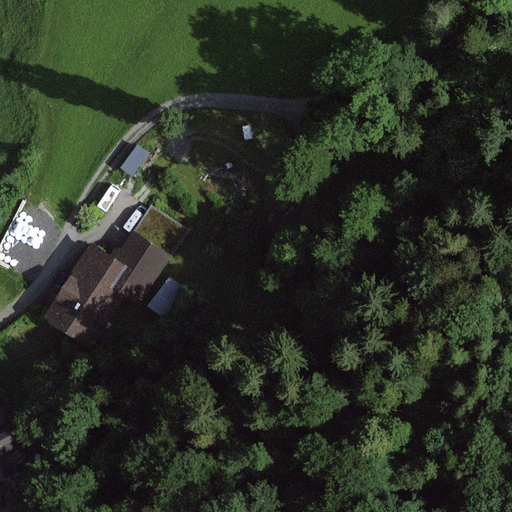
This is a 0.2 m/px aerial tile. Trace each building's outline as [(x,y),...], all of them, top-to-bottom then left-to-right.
[(151,154),(138,145),(121,169),(134,178),(151,154)] [(142,306),(191,230),(152,205),(124,248),(116,250),(112,256),(93,244),(45,318),(93,349),(127,297),(142,306)] [(187,290),(169,277),(148,308),(166,320),(187,290)] [(0,433),(10,429),(5,419),(9,417),(4,408),(0,410),(0,433)] [(10,429),(0,433),(0,485),(32,467),(21,448),(26,446),(20,435),(15,438),(10,429)]
